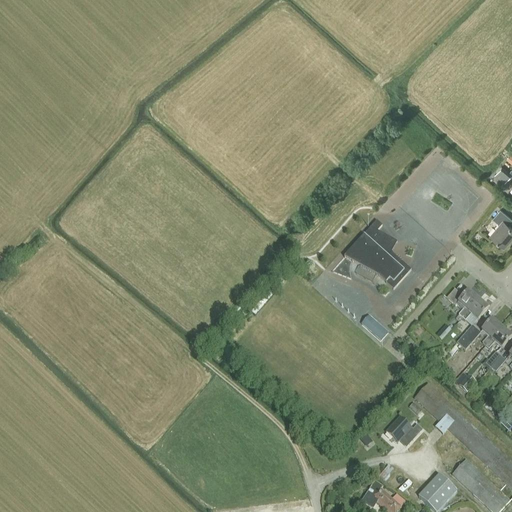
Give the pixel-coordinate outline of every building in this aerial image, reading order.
[(511,176),(501,167),(496,173),(506,181),(511,176)] [(504,248),(511,237),(511,228),(509,226),(511,221),(511,219),(500,210),(492,219),(499,224),(490,235),(504,248)] [(376,222),(344,258),(344,259),(352,262),(378,277),(386,284),(393,291),(411,271),(391,254),(397,243),(377,232),(382,227),(376,222)] [(13,271),(0,285),(0,301),(21,278),(13,271)] [(462,319),(478,301),(468,292),(463,298),(454,290),(446,300),(455,307),(457,306),(463,311),(459,317),(462,319)] [(252,312),(256,316),(273,295),(269,292),(252,312)] [(478,321),(488,309),(478,301),(462,319),(465,322),(466,321),(471,315),(477,321),(478,321)] [(466,321),(465,322),(471,327),(472,327),(477,321),(471,315),(466,321)] [(381,343),(388,334),(369,317),(361,325),(381,343)] [(420,324),(426,328),(429,324),(424,320),(420,324)] [(485,348),(502,329),(492,320),(481,332),(488,338),(482,345),(485,348)] [(461,348),(476,330),(472,327),(457,344),(461,348)] [(501,350),(511,338),(502,329),(485,348),(489,351),(494,344),(501,350)] [(465,352),(480,334),(476,330),(461,348),(465,352)] [(446,337),(441,332),(436,337),(441,342),(446,337)] [(456,354),(461,348),(457,344),(451,350),(456,354)] [(490,369),(501,358),(496,354),(485,365),(490,369)] [(495,374),(505,362),(501,358),(490,369),(495,374)] [(476,384),(468,377),(458,387),(466,395),(476,384)] [(490,511),(500,511),(511,499),(511,463),(428,385),(414,400),(439,423),(435,429),(442,436),(447,431),(507,487),(501,494),(466,462),(452,476),(490,511)] [(508,433),(511,428),(511,422),(502,413),(495,421),(508,433)] [(413,442),(422,431),(417,427),(413,431),(399,419),(386,434),(397,444),(406,435),(413,442)] [(367,436),(360,441),(364,445),(370,440),(367,436)] [(433,511),(438,511),(456,493),(439,476),(418,498),(433,511)] [(392,501),(380,490),(382,487),(374,483),(363,500),(372,508),(376,504),(385,511),(397,511),(401,509),(401,508),(405,503),(396,496),(392,501)]
